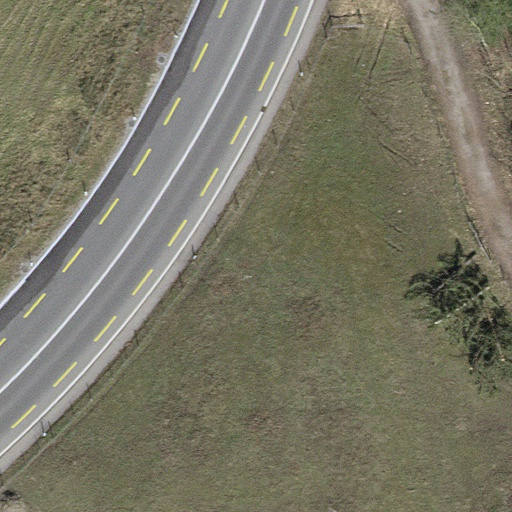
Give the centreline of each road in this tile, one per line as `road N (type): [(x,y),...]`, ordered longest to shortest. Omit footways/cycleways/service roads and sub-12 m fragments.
road 1 (primary): [(0,393),(114,263),(204,124),(264,0)]
road 2 (track): [(419,0),(478,172),(511,244)]
